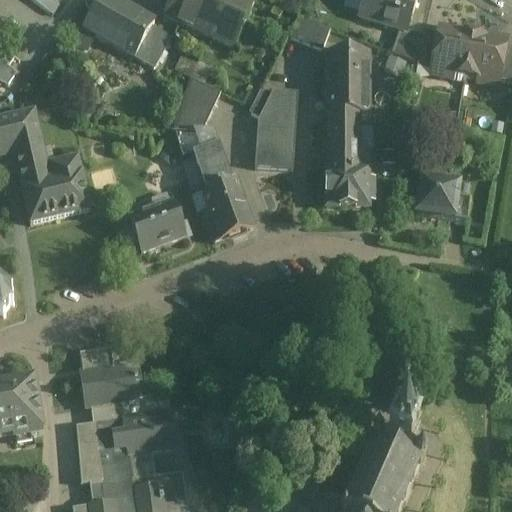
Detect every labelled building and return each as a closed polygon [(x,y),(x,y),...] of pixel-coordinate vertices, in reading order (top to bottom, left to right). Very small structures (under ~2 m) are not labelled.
[(43,0),(39,7),(49,14),(59,0),(43,0)] [(84,0),(82,3),(94,10),(99,0),(84,0)] [(112,0),(99,0),(94,10),(83,30),(134,59),(150,31),(154,23),(112,0)] [(222,0),(171,0),(163,18),(185,28),(193,9),(214,18),(222,0)] [(245,0),(222,0),(214,18),(193,9),(185,28),(234,50),(255,4),(245,0)] [(417,0),(364,0),(358,19),(399,32),(406,34),(407,33),(417,0)] [(330,32),(297,19),(289,41),(322,53),(330,32)] [(150,31),(134,59),(153,70),(169,41),(150,31)] [(406,34),(399,32),(391,56),(417,66),(423,38),(407,33),(406,34)] [(457,36),(440,32),(439,37),(433,72),(432,77),(451,80),(452,76),(465,78),(473,34),(463,32),(457,36)] [(439,37),(424,34),(423,38),(417,66),(416,69),(433,72),(439,37)] [(484,36),(473,34),(465,78),(478,80),(477,85),(497,88),(504,48),(505,44),(487,41),(484,36)] [(511,49),(504,48),(498,83),(511,85),(511,49)] [(368,56),(326,56),(326,119),(329,120),(329,172),(358,173),(358,155),(358,119),(368,120),(368,56)] [(8,66),(0,59),(0,84),(7,88),(16,75),(7,68),(8,66)] [(386,74),(399,77),(403,65),(389,62),(386,74)] [(220,97),(189,82),(172,134),(202,136),(220,97)] [(272,95),(259,94),(249,116),(259,121),(272,95)] [(297,97),(272,95),(259,121),(258,125),(255,172),(292,174),(297,97)] [(77,160),(44,168),(41,152),(43,151),(34,114),(0,121),(0,160),(11,158),(17,174),(21,190),(30,228),(91,214),(82,176),(81,176),(77,160)] [(212,137),(202,136),(172,134),(190,193),(203,188),(206,195),(231,185),(218,149),(217,149),(212,137)] [(414,136),(405,134),(400,157),(409,159),(414,136)] [(329,172),(325,172),(325,213),(369,213),(369,206),(374,206),(374,183),(369,183),(369,155),(358,155),(358,173),(329,172)] [(444,177),(430,175),(429,185),(420,184),(415,219),(466,225),(469,204),(457,203),(459,189),(443,187),(444,177)] [(206,195),(202,196),(208,213),(202,215),(213,246),(252,232),(235,184),(231,185),(206,195)] [(151,203),(144,206),(147,214),(146,214),(147,215),(155,212),(155,211),(154,211),(151,203)] [(147,215),(130,222),(142,257),(184,242),(172,206),(155,212),(147,215)] [(0,317),(1,317),(3,320),(6,319),(4,316),(10,308),(13,309),(14,306),(11,305),(10,294),(13,293),(12,290),(9,292),(0,285),(1,282),(0,281),(0,317)] [(80,377),(86,412),(90,412),(92,428),(126,424),(139,423),(136,405),(142,404),(141,402),(137,368),(113,372),(111,353),(79,357),(82,377),(80,377)] [(32,381),(0,387),(0,439),(12,437),(13,441),(41,436),(40,433),(41,433),(32,381)] [(166,398),(141,402),(142,404),(136,405),(139,423),(169,418),(166,398)] [(126,424),(131,460),(174,453),(169,418),(139,423),(126,424)] [(126,424),(92,428),(101,487),(101,492),(104,509),(95,511),(88,511),(166,511),(186,509),(186,507),(182,478),(135,485),(131,460),(126,424)] [(101,487),(92,428),(75,431),(80,490),(101,487)] [(404,511),(419,479),(423,477),(425,473),(423,468),(419,466),(414,468),(410,467),(418,447),(395,436),(386,456),(382,454),(380,450),(376,448),(372,449),(370,454),(371,458),(347,511),(326,503),(322,511),(404,511)] [(95,511),(104,509),(101,492),(93,493),(95,511)]
